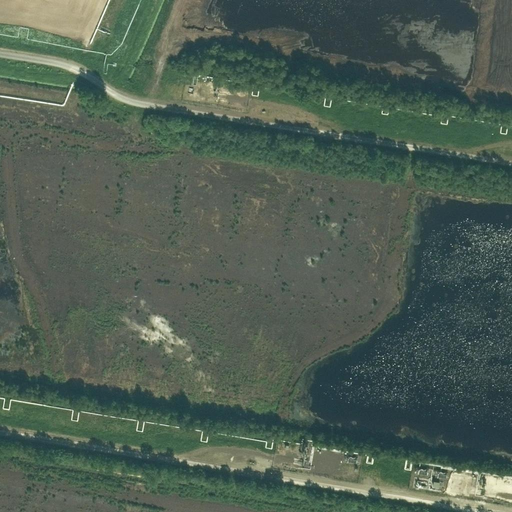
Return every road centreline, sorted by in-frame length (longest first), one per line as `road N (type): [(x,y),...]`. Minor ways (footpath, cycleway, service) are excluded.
road 1 (track): [(0,50),(69,61),(167,101),(511,158)]
road 2 (track): [(0,426),(511,509)]
